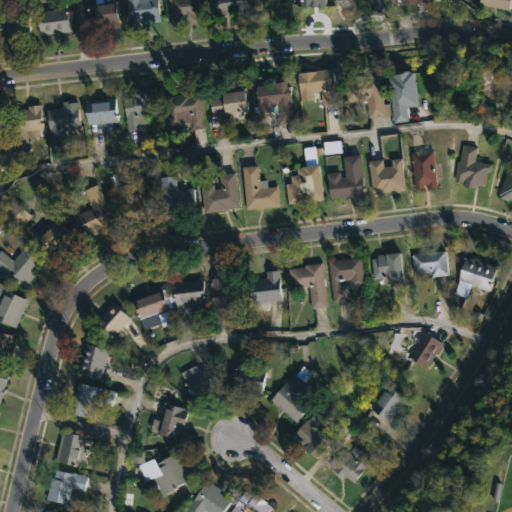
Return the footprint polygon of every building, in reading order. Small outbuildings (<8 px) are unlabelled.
[(101,0),(101,2),(116,1),(118,28),(92,30),(89,4),(94,3),(94,0),(101,0)] [(157,0),(160,21),(129,25),(125,0),(157,0)] [(195,15),(196,22),(180,23),(180,17),(168,18),(166,0),(201,0),(203,14),(195,15)] [(243,0),(245,9),(223,12),(222,7),(212,8),(210,0),(243,0)] [(508,0),(507,10),(476,5),(476,0),(508,0)] [(54,33),(38,34),(36,11),(66,8),(69,31),(54,33)] [(29,39),(0,41),(0,17),(26,14),(29,39)] [(331,68),(336,103),(322,105),(320,91),(312,92),(313,99),(298,102),(294,73),(331,68)] [(418,106),(414,72),(388,75),(394,123),(408,122),(406,108),(418,106)] [(371,75),(372,77),(379,76),(382,104),(388,104),(389,116),(368,119),(366,102),(361,103),(361,101),(345,102),(342,79),(371,75)] [(288,80),(294,123),(276,125),(273,108),(257,110),(253,85),(288,80)] [(242,90),(244,110),(252,110),(253,117),(235,119),(235,113),(222,114),(223,121),(214,122),(213,115),(209,116),(207,97),(219,96),(219,93),(242,90)] [(154,92),(156,114),(145,115),(146,124),(140,124),(140,130),(125,132),(122,99),(131,98),(131,94),(154,92)] [(187,93),(187,95),(199,94),(203,128),(186,130),(186,133),(173,135),(172,126),(167,126),(163,96),(187,93)] [(88,124),(86,124),(84,100),(113,97),(115,122),(88,124)] [(53,145),(49,146),(46,109),(59,108),(59,106),(61,106),(61,102),(76,100),(79,128),(63,129),(65,144),(53,145)] [(16,151),(15,151),(12,110),(30,109),(30,105),(43,104),(45,138),(28,139),(29,150),(16,151)] [(474,161),(490,164),(489,172),(486,172),(483,187),(476,186),(473,187),(473,189),(462,187),(463,183),(454,181),(461,145),(476,147),(474,161)] [(314,152),(321,199),(287,204),(284,184),(290,183),(289,176),(297,175),(296,168),(304,166),(302,148),(314,146),(314,152)] [(435,179),(436,187),(427,188),(426,184),(422,185),(422,188),(413,189),(409,153),(432,150),(435,179)] [(359,155),(364,197),(329,200),(325,173),(339,171),(339,177),(343,177),(341,157),(359,155)] [(400,158),(404,190),(390,193),(389,192),(371,192),(367,161),(381,159),(382,167),(391,166),(390,160),(400,158)] [(511,201),(507,199),(506,202),(496,198),(498,195),(496,195),(509,164),(511,165),(511,201)] [(257,166),(258,182),(265,181),(266,187),(277,186),(278,206),(262,208),(262,209),(244,209),(241,167),(257,166)] [(124,171),(131,199),(148,195),(153,217),(133,222),(133,219),(122,222),(110,174),(124,171)] [(233,174),(237,207),(226,208),(227,210),(202,213),(199,185),(212,184),(213,189),(219,188),(218,174),(233,173),(233,174)] [(173,175),(175,190),(192,188),(194,208),(177,210),(176,200),(166,201),(163,177),(173,175)] [(96,233),(84,238),(74,215),(89,208),(82,191),(95,184),(113,221),(102,226),(103,229),(96,233)] [(29,216),(16,231),(0,216),(0,214),(11,200),(29,216)] [(58,248),(48,257),(29,236),(53,214),(72,235),(58,248)] [(44,259),(33,272),(36,275),(26,288),(0,266),(0,251),(2,249),(16,259),(26,246),(44,259)] [(443,251),(446,275),(429,277),(429,272),(412,273),(410,254),(443,251)] [(399,252),(402,283),(387,285),(386,277),(372,279),(370,259),(376,258),(375,255),(399,252)] [(360,256),(364,287),(350,288),(348,280),(338,281),(338,286),(347,285),(349,300),(332,303),(326,260),(360,256)] [(495,269),(487,291),(455,281),(463,258),(495,269)] [(321,263),(325,307),(308,309),(306,293),(313,292),(312,287),(289,289),(287,269),(303,267),(303,265),(321,263)] [(255,303),(247,304),(245,281),(265,279),(264,272),(280,270),(281,272),(277,272),(280,301),(255,303)] [(221,277),(221,283),(238,282),(241,306),(236,306),(237,316),(226,317),(225,308),(211,308),(208,279),(221,277)] [(186,304),(188,319),(176,321),(175,306),(173,306),(170,283),(201,279),(204,302),(186,304)] [(23,316),(18,326),(0,317),(0,309),(4,301),(0,299),(0,281),(9,285),(7,288),(31,299),(23,316)] [(156,314),(158,321),(142,326),(140,320),(138,320),(131,299),(159,289),(167,310),(156,314)] [(121,326),(109,340),(91,324),(111,302),(128,318),(121,326)] [(12,345),(7,367),(0,365),(0,332),(12,336),(10,344),(12,345)] [(432,357),(426,368),(406,357),(420,332),(440,343),(432,357)] [(99,376),(99,380),(75,374),(83,344),(106,350),(99,376)] [(264,377),(260,395),(230,389),(235,364),(265,371),(264,377)] [(194,365),(197,371),(209,365),(220,387),(193,401),(179,373),(194,365)] [(311,374),(296,393),(309,405),(294,422),(269,400),(292,373),(294,375),(302,366),(311,374)] [(0,370),(11,373),(8,384),(7,384),(6,388),(7,389),(3,403),(0,402),(0,370)] [(111,403),(111,407),(97,404),(94,420),(72,415),(75,400),(72,399),(76,383),(114,392),(111,403)] [(388,421),(386,423),(369,409),(388,385),(406,399),(388,421)] [(182,428),(179,441),(155,435),(164,401),(187,407),(182,428)] [(311,415),(319,422),(314,428),(330,442),(314,460),(289,438),(311,415)] [(87,448),(83,467),(57,462),(64,431),(89,437),(87,448)] [(353,446),(359,451),(362,447),(373,457),(352,482),(345,476),(343,478),(326,464),(340,448),(346,454),(353,446)] [(175,452),(190,479),(161,496),(157,489),(155,490),(153,486),(155,485),(151,478),(144,481),(136,465),(151,459),(154,464),(175,452)] [(89,477),(86,491),(73,488),(70,504),(48,499),(51,487),(48,486),(50,477),(55,478),(57,469),(89,477)] [(225,507),(221,511),(205,511),(203,510),(201,511),(182,511),(206,480),(219,490),(217,493),(229,502),(225,507)] [(245,492),(251,496),(253,494),(270,507),(266,511),(238,511),(234,509),(245,492)]
